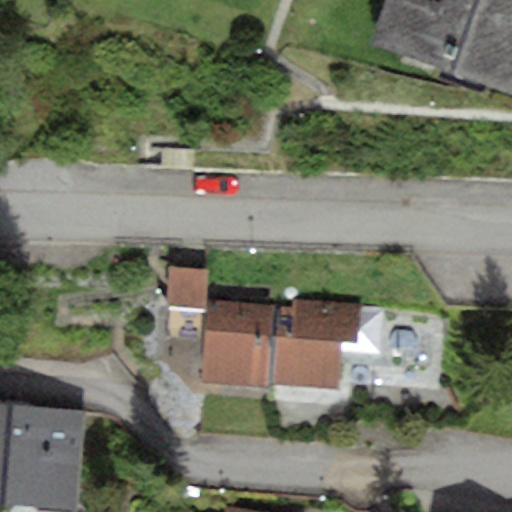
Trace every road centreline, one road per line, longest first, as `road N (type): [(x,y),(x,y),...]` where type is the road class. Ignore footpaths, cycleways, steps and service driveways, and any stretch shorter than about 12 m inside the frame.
road 1 (residential): [(0,386),(117,401),(180,459),(206,466),(433,479),(511,499)]
road 2 (residential): [(511,226),(0,213)]
